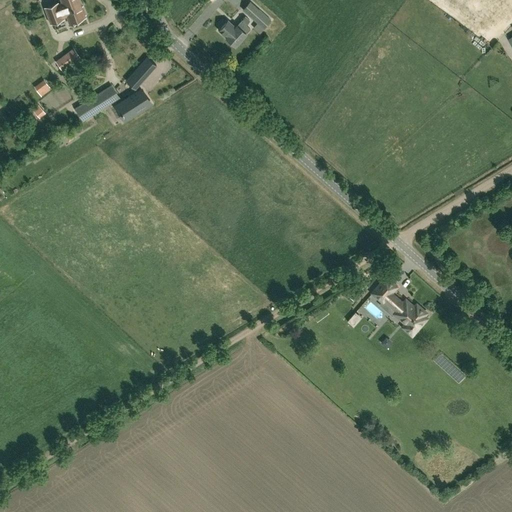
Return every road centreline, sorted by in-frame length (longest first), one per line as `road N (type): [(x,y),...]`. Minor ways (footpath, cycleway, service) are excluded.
road 1 (track): [(0,485),(395,240)]
road 2 (unclassified): [(395,240),(174,43),(150,0)]
road 3 (unclassified): [(511,346),(395,240)]
road 4 (unclassified): [(395,240),(511,168)]
